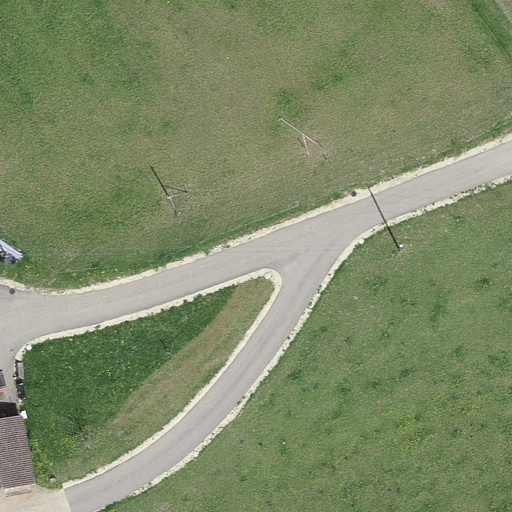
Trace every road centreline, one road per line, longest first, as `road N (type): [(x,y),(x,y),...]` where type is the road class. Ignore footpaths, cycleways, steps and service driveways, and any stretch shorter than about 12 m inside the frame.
road 1 (unclassified): [(316,235),(290,301),(217,402),(137,470),(40,511)]
road 2 (unclassified): [(316,235),(511,154)]
road 3 (unclassified): [(138,294),(316,235)]
road 4 (unclassified): [(0,325),(138,294)]
